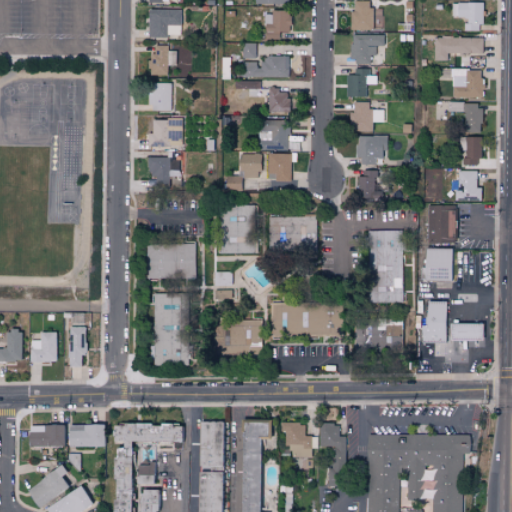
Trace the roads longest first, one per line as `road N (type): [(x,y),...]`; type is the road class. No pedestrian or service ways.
road 1 (tertiary): [(0,395),(461,394)]
road 2 (residential): [(123,394),(126,0)]
road 3 (residential): [(324,181),(326,0)]
